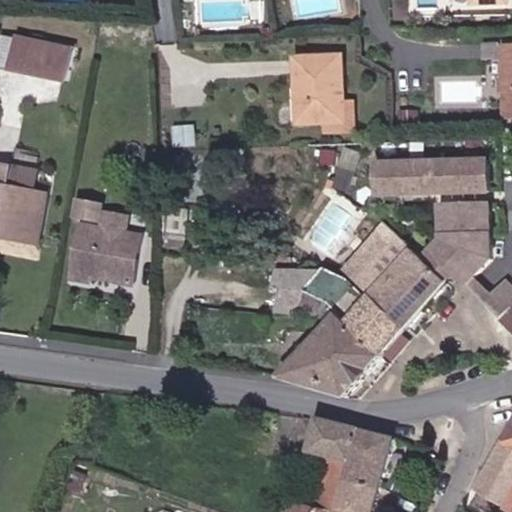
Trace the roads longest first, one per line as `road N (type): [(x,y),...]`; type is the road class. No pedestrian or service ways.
road 1 (residential): [(0,356),(404,414),(472,399)]
road 2 (unknown): [(511,333),(488,320),(459,324),(409,365),(383,411)]
road 3 (residential): [(450,511),(481,454),(472,399)]
